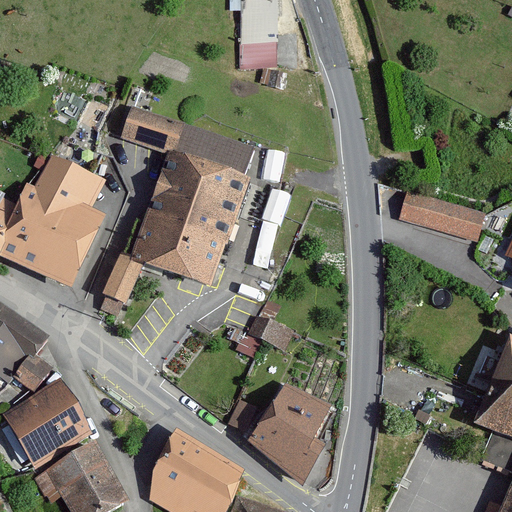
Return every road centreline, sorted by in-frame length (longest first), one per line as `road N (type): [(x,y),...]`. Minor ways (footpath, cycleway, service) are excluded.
road 1 (tertiary): [(349,511),(363,438),(365,231),(314,0)]
road 2 (unclassified): [(303,511),(0,293)]
